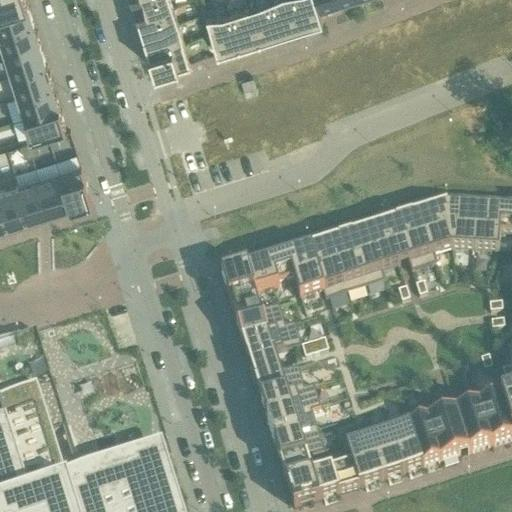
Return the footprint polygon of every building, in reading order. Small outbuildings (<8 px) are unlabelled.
[(0,0),(0,13),(27,5),(25,0),(0,0)] [(173,5),(171,0),(132,0),(138,16),(173,5)] [(270,0),(258,0),(250,3),(261,38),(262,37),(263,38),(272,35),(280,32),(270,0)] [(292,0),(270,0),(280,32),(289,29),(289,30),(298,27),(301,26),(292,0)] [(292,0),(301,26),(309,23),(318,21),(318,20),(319,20),(322,19),(319,9),(318,10),(315,0),(292,0)] [(315,0),(318,10),(319,9),(337,4),(335,0),(315,0)] [(511,0),(484,0),(497,31),(511,25),(511,0)] [(250,3),(228,10),(239,45),(261,38),(250,3)] [(0,13),(0,35),(33,25),(27,5),(0,13)] [(173,5),(138,16),(140,24),(139,24),(142,33),(143,33),(143,35),(179,24),(173,5)] [(207,16),(206,16),(207,18),(217,52),(239,45),(228,10),(212,15),(207,16)] [(427,17),(425,21),(438,52),(469,39),(458,10),(447,15),(440,12),(427,17)] [(397,29),(394,35),(406,64),(438,52),(425,21),(424,24),(416,27),(409,24),(397,29)] [(149,53),(184,42),(179,24),(143,35),(149,53)] [(33,25),(0,35),(0,40),(5,56),(40,46),(36,35),(37,35),(36,34),(34,29),(35,29),(34,28),(33,25)] [(190,60),(184,42),(149,53),(149,54),(151,61),(152,61),(155,71),(190,60)] [(340,52),(338,56),(350,87),(382,74),(371,45),(359,50),(353,47),(340,52)] [(40,46),(5,56),(11,77),(46,66),(46,65),(40,46)] [(310,64),(307,70),(319,99),(350,87),(338,56),(337,59),(329,62),(322,59),(310,64)] [(11,77),(18,97),(52,86),(46,66),(11,77)] [(282,70),(259,77),(272,116),(305,105),(294,70),(283,73),(282,70)] [(253,78),(241,81),(246,96),(257,93),(253,78)] [(52,86),(18,97),(24,117),(59,106),(56,97),(56,96),(55,96),(54,91),(54,90),(53,90),(52,86)] [(188,104),(170,110),(174,121),(170,122),(177,145),(216,132),(205,98),(200,95),(191,98),(188,104)] [(59,106),(24,117),(27,128),(30,137),(65,127),(59,106)] [(56,136),(48,138),(52,150),(60,147),(56,136)] [(36,142),(28,144),(32,156),(39,154),(36,142)] [(28,144),(20,147),(24,158),(32,156),(28,144)] [(81,166),(58,173),(69,208),(92,201),(88,189),(81,166)] [(56,174),(39,179),(50,214),(53,213),(54,213),(59,211),(59,212),(60,211),(69,208),(58,173),(56,174)] [(39,179),(18,186),(29,220),(50,214),(39,179)] [(0,191),(0,199),(8,227),(29,220),(18,186),(0,191)] [(0,229),(8,227),(0,199),(0,229)] [(434,258),(452,253),(447,209),(420,217),(433,259),(434,258)] [(452,253),(474,254),(477,211),(447,209),(452,253)] [(477,211),(474,254),(499,256),(500,238),(499,238),(501,212),(477,211)] [(511,212),(501,212),(499,238),(511,238),(511,212)] [(420,217),(397,224),(410,266),(409,266),(412,275),(437,268),(434,258),(433,259),(420,217)] [(388,227),(369,233),(382,275),(401,269),(409,266),(410,266),(397,224),(396,225),(388,227)] [(369,233),(350,239),(366,290),(385,284),(382,275),(369,233)] [(350,239),(331,245),(347,296),(366,290),(350,239)] [(331,245),(312,251),(325,293),(323,293),(326,302),(327,302),(347,296),(331,245)] [(250,270),(248,271),(256,296),(261,313),(275,357),(250,364),(254,378),(279,370),(280,375),(307,460),(312,478),(320,502),(359,490),(404,476),(424,470),(408,419),(407,419),(407,420),(398,392),(371,400),(373,406),(362,410),(360,404),(358,399),(358,400),(333,320),(327,302),(326,302),(323,293),(325,293),(312,251),(308,252),(297,256),(288,258),(261,267),(250,270)] [(248,271),(222,279),(229,301),(235,321),(261,313),(256,296),(248,271)] [(22,276),(0,282),(0,286),(4,301),(27,294),(22,276)] [(424,284),(416,287),(420,298),(427,296),(424,284)] [(406,290),(399,292),(402,304),(410,301),(406,290)] [(118,341),(129,339),(121,292),(110,294),(118,341)] [(6,307),(12,326),(35,318),(29,300),(6,307)] [(502,305),(490,306),(491,314),(503,313),(502,305)] [(279,307),(261,313),(235,321),(242,342),(286,328),(279,307)] [(504,322),(492,323),(492,331),(505,330),(504,322)] [(0,511),(183,511),(165,454),(144,461),(86,479),(83,480),(77,462),(73,448),(69,450),(58,453),(52,434),(63,431),(63,429),(62,427),(44,368),(40,356),(37,346),(35,341),(33,333),(30,334),(21,337),(25,349),(27,356),(30,364),(37,386),(32,388),(16,393),(5,396),(0,397),(0,511)] [(489,358),(481,360),(485,372),(493,369),(489,358)] [(511,373),(511,369),(503,372),(506,383),(511,381),(511,373)] [(280,375),(254,383),(262,406),(306,392),(305,390),(298,370),(280,375)] [(500,390),(475,398),(478,407),(479,407),(492,449),(511,442),(511,432),(502,400),(503,399),(500,390)] [(511,396),(503,399),(502,400),(511,432),(511,396)] [(478,407),(456,414),(469,456),(492,449),(479,407),(478,407)] [(274,447),(318,434),(312,413),(268,427),(274,447)] [(427,418),(426,418),(441,465),(469,456),(456,414),(455,414),(447,417),(445,413),(427,418)] [(426,414),(408,419),(424,470),(441,465),(426,418),(427,418),(426,414)] [(325,455),(318,434),(274,447),(281,468),(307,460),(325,455)] [(307,460),(281,468),(294,510),(313,505),(320,502),(312,478),(307,460)]
